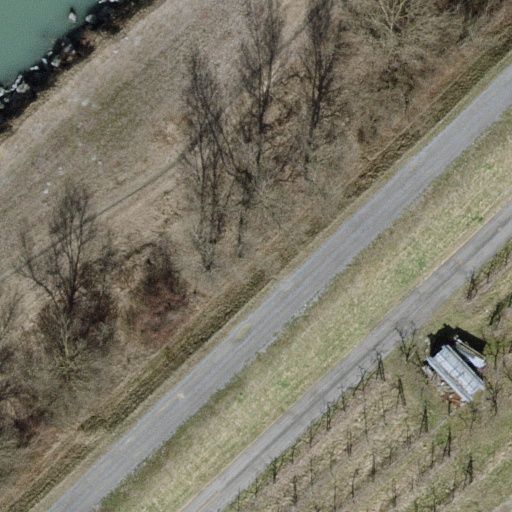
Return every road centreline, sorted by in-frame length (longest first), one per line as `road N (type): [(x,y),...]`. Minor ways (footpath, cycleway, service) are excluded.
road 1 (track): [(511,78),(64,511)]
road 2 (track): [(511,212),(198,511)]
